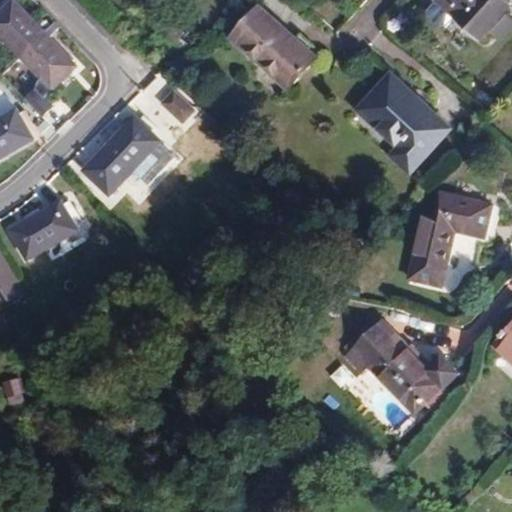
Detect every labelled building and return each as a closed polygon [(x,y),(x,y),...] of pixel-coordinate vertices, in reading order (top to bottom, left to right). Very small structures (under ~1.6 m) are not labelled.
[(31,19),(14,0),(0,13),(0,33),(22,57),(14,65),(20,70),(28,63),(54,90),(78,67),(61,50),(31,19)] [(437,0),(438,0),(482,41),(511,7),(511,3),(507,0),(437,0)] [(433,2),(424,14),(444,30),(453,18),(433,2)] [(232,38),(291,90),(318,59),(300,43),(260,7),(232,38)] [(185,33),(168,21),(159,33),(176,45),(185,33)] [(414,95),(393,75),(361,111),(402,148),(395,156),(413,173),(452,129),(414,95)] [(25,99),(44,119),(55,107),(36,88),(25,99)] [(184,123),(196,111),(175,91),(163,104),(184,123)] [(19,110),(0,121),(0,159),(36,139),(19,110)] [(116,141),(87,172),(111,195),(134,171),(152,152),(162,141),(137,118),(116,141)] [(160,159),(152,152),(134,171),(142,178),(160,159)] [(444,287),(457,231),(487,238),(492,218),(495,205),(443,193),(437,219),(426,216),(411,280),(444,287)] [(39,216),(12,232),(29,261),(49,249),(70,236),(81,230),(64,201),(39,216)] [(77,248),(70,236),(49,249),(55,260),(77,248)] [(0,249),(0,288),(3,287),(11,300),(25,291),(0,250),(0,249)] [(355,290),(346,290),(346,298),(356,298),(355,290)] [(371,365),(416,411),(443,385),(446,388),(462,373),(453,365),(443,354),(429,369),(409,349),(410,348),(383,321),(347,355),(364,372),(371,365)] [(511,329),(497,346),(511,358),(511,329)] [(20,379),(0,385),(0,389),(4,400),(24,393),(20,379)]
